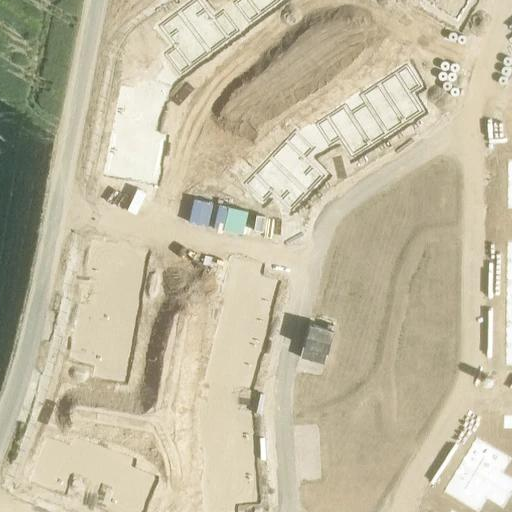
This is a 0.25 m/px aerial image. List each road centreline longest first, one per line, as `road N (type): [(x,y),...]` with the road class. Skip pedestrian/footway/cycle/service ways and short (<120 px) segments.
road 1 (residential): [(399,511),(475,375),(470,177),(460,133)]
road 2 (residential): [(61,204),(315,266)]
road 3 (unclassified): [(0,452),(30,368),(61,204)]
road 4 (residential): [(297,511),(280,398),(288,332),(315,266)]
road 5 (unclassified): [(61,204),(100,0)]
road 6 (residential): [(315,266),(336,215),(460,133)]
road 7 (residential): [(511,6),(460,133)]
